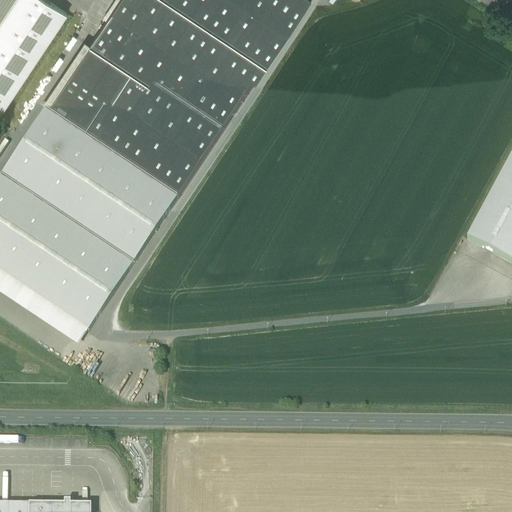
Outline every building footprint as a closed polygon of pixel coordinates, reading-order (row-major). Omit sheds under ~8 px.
[(45,0),(15,0),(0,22),(0,113),(67,14),(45,0)] [(0,0),(0,22),(15,0),(0,0)] [(119,0),(45,112),(177,200),(310,0),(119,0)] [(500,0),(474,0),(480,6),(484,2),(491,9),(500,0)] [(177,200),(45,112),(1,179),(133,267),(177,200)] [(511,155),(467,240),(511,264),(511,155)] [(133,267),(1,179),(0,179),(0,274),(88,333),(133,267)]
